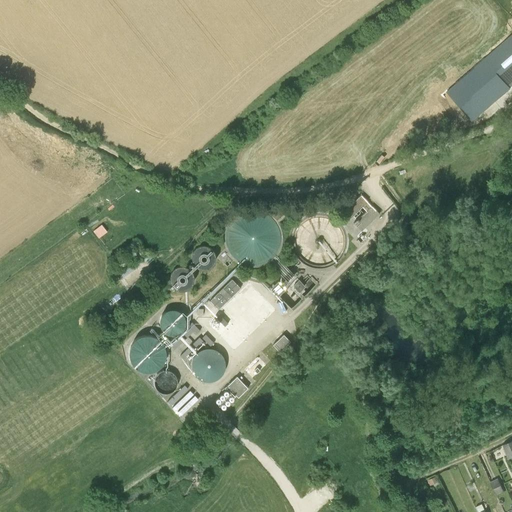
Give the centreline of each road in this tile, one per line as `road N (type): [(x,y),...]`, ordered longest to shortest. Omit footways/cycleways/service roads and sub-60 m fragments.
road 1 (track): [(0,92),(182,186),(307,189),(368,174)]
road 2 (unclassified): [(368,174),(511,117)]
road 3 (track): [(304,511),(203,398)]
road 4 (track): [(415,511),(403,483),(511,434)]
